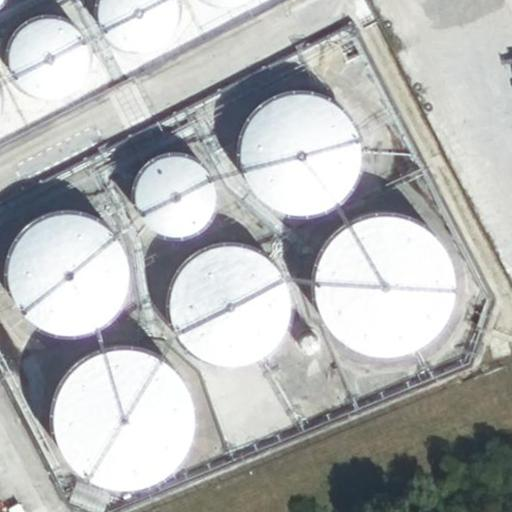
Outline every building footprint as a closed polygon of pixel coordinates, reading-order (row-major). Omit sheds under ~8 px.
[(126,42),(134,43),(136,43),(143,42),(151,39),(156,36),(162,30),(166,25),(169,18),(171,12),(171,4),(170,0),(97,0),(97,7),(98,13),(100,20),(103,26),(108,32),(112,36),(119,39),(126,42)] [(23,85),(30,89),(32,90),(40,92),(48,92),(56,91),(63,88),(68,85),(74,80),(79,74),(83,66),(85,59),(86,51),(85,43),(83,35),(79,28),(73,22),(67,17),(60,14),(52,12),(44,11),(36,12),(29,15),(22,19),(16,24),(11,30),(8,38),(6,45),(5,53),(6,59),(8,67),(12,74),(17,80),(23,85)] [(332,99),(322,93),(319,92),(307,89),(295,88),(284,89),(272,93),(263,98),(254,106),(247,115),(241,125),(238,135),(236,147),(237,159),(240,171),(246,181),(253,191),(262,199),(273,204),(284,208),(296,209),(308,208),(319,205),(330,200),(339,192),(347,183),(353,172),(356,161),(358,149),(357,139),(354,127),(348,116),(341,107),(332,99)] [(174,150),(166,151),(165,151),(157,154),(150,158),(144,164),(140,170),(136,177),(135,185),(134,193),(136,201),(138,208),(143,215),(148,221),(155,226),(162,229),(170,231),(178,231),(184,230),(191,227),(198,223),(204,218),(209,212),(213,205),(215,197),(215,189),(214,181),(212,174),(208,167),(202,161),(196,156),(188,152),(182,151),(174,150)] [(420,223),(408,216),(406,215),(394,212),(380,210),(367,212),(359,214),(353,216),(341,223),(330,232),(323,241),(316,253),(312,267),(311,279),(313,293),(317,306),(323,318),(331,328),(335,332),(342,337),(354,343),(365,347),(379,349),(387,348),(393,347),(406,344),(414,340),(419,337),(429,328),(437,319),(444,307),(448,293),(450,279),(448,265),(445,254),(438,242),(430,231),(420,223)] [(27,311),(36,318),(38,319),(48,323),(59,325),(71,324),(81,322),(92,317),(100,312),(107,304),(114,294),(119,283),(121,272),(120,261),(118,250),(113,239),(107,231),(98,223),(90,217),(79,213),(67,211),(55,211),(45,214),(35,219),(27,225),(20,232),(13,242),(9,251),(7,263),(7,273),(9,285),(14,296),(19,304),(27,311)] [(281,320),(284,308),(285,306),(285,296),(283,285),(279,273),(273,263),(266,256),(256,249),(246,244),(234,241),(222,241),(213,242),(201,246),(191,252),(184,259),(176,269),(171,279),(169,291),(168,303),(170,315),(175,326),(180,335),(187,342),(196,349),(206,354),(217,357),(229,358),(241,356),(252,352),(261,346),(270,339),(277,329),(281,320)] [(298,332),(297,334),(297,336),(297,338),(298,342),(300,344),(303,346),(305,346),(309,346),(311,345),(314,342),(316,338),(316,334),(314,331),(312,328),(309,327),(304,327),(300,329),(298,332)] [(82,469),(95,475),(97,476),(110,479),(116,480),(124,480),(136,478),(149,474),(156,470),(162,467),(172,458),(179,448),(182,443),(185,435),(189,422),(190,410),(188,396),(184,383),(178,372),(173,366),(169,361),(158,353),(146,347),(134,343),(121,342),(107,343),(101,345),(93,347),(81,354),(76,358),(71,363),(67,368),(62,375),(57,385),(53,399),(52,413),(53,425),(57,438),(60,444),(64,450),(73,461),(82,469)]
